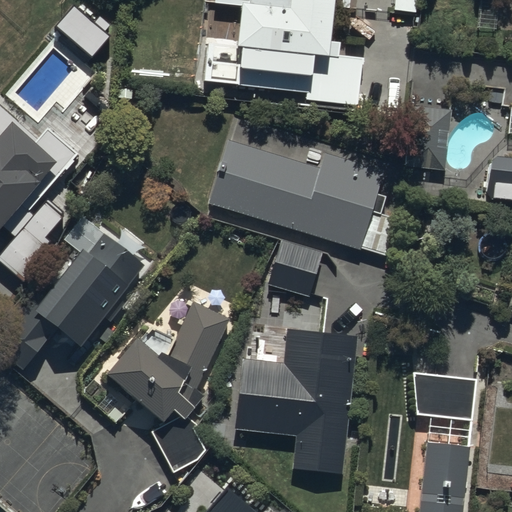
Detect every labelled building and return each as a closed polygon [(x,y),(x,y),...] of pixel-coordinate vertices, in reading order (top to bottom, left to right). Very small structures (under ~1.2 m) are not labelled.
[(210,0),(211,2),(235,4),(231,43),(244,44),(239,84),(303,91),(302,98),(355,103),(360,57),(335,54),(336,39),(325,37),(328,6),(346,8),(346,0),(210,0)] [(29,126),(0,102),(0,220),(1,219),(14,229),(79,150),(46,123),(33,138),(25,131),(29,126)] [(450,108),(406,104),(400,163),(444,168),(450,108)] [(511,156),(485,154),(481,197),(511,199),(511,104),(507,104),(505,131),(511,131),(511,156)] [(315,169),(225,139),(205,202),(357,252),(358,249),(381,256),(394,217),(378,211),(383,194),(372,190),(379,169),(321,149),(315,169)] [(119,295),(144,262),(103,233),(90,250),(82,245),(66,267),(19,229),(0,249),(0,274),(26,299),(21,307),(16,303),(0,325),(0,353),(25,372),(58,326),(83,344),(104,316),(109,320),(124,299),(119,295)] [(319,251),(279,240),(266,284),(306,296),(319,251)] [(101,369),(102,369),(159,420),(160,422),(147,429),(170,471),(206,451),(192,426),(199,419),(192,410),(202,397),(194,387),(227,318),(189,300),(164,352),(157,348),(154,352),(133,333),(101,369)] [(338,472),(354,333),(284,326),(280,361),(237,356),(230,426),(293,433),(289,467),(338,472)] [(427,415),(425,438),(422,438),(414,511),(459,511),(466,446),(473,378),(412,372),(414,414),(427,415)] [(254,511),(227,489),(207,511),(254,511)]
